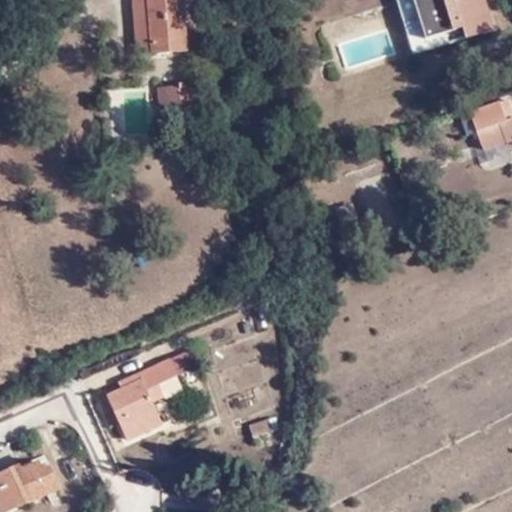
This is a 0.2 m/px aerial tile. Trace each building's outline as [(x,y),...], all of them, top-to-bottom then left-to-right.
[(152,54),(148,0),(132,0),(135,55),(152,54)] [(181,0),(148,0),(152,54),(186,52),(181,0)] [(463,29),(465,39),(491,31),(482,0),(429,0),(415,4),(420,22),(425,40),(463,29)] [(420,52),(465,39),(463,29),(425,40),(420,22),(412,24),(420,52)] [(197,87),(166,88),(168,110),(171,109),(171,119),(185,117),(184,109),(190,109),(189,95),(197,94),(197,87)] [(168,110),(166,88),(158,88),(161,110),(168,110)] [(511,142),(511,120),(506,123),(503,117),(510,114),(507,103),(471,116),(477,133),(499,125),(503,138),(505,144),(511,142)] [(506,123),(511,120),(511,118),(510,114),(503,117),(506,123)] [(481,146),(503,138),(499,125),(477,133),(481,146)] [(407,173),(399,176),(403,185),(411,182),(407,173)] [(133,385),(122,391),(109,396),(129,440),(161,426),(152,404),(146,391),(176,377),(169,361),(131,378),(133,385)] [(146,391),(152,404),(182,390),(176,377),(146,391)] [(119,384),(122,391),(133,385),(131,378),(119,384)] [(265,421),(250,426),(254,439),(269,433),(265,421)] [(13,476),(12,472),(0,477),(0,511),(6,511),(58,490),(49,470),(41,473),(38,465),(20,473),(13,476)]
